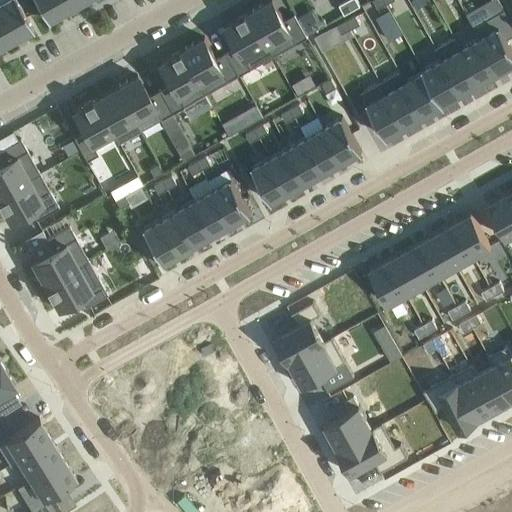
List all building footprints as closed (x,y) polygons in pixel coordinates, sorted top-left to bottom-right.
[(0,12),(14,38),(33,28),(17,0),(1,0),(0,1),(0,12)] [(66,9),(60,0),(36,0),(47,19),(66,9)] [(82,0),(60,0),(66,9),(82,0)] [(273,0),(268,0),(249,11),(274,55),(308,36),(307,34),(304,29),(295,12),(285,19),(273,0)] [(354,0),(353,0),(347,3),(352,13),(360,9),(354,0)] [(347,3),(338,8),(344,18),(352,13),(347,3)] [(402,33),(389,9),(377,16),(390,39),(402,33)] [(249,11),(226,24),(238,45),(227,51),(240,74),(274,55),(249,11)] [(0,45),(14,38),(0,12),(0,45)] [(356,15),(347,19),(351,28),(360,23),(356,15)] [(321,20),(304,29),(307,34),(327,24),(324,19),(321,20)] [(347,19),(337,24),(342,33),(351,28),(347,19)] [(511,48),(499,25),(480,36),(499,71),(511,63),(511,48)] [(205,36),(182,49),(206,93),(240,74),(227,51),(217,57),(205,36)] [(480,36),(461,47),(480,82),(499,71),(480,36)] [(461,47),(442,57),(462,92),(480,82),(461,47)] [(182,49),(158,62),(170,83),(159,89),(172,112),(206,93),(182,49)] [(442,57),(423,68),(444,104),(443,102),(462,92),(442,57)] [(400,69),(399,70),(425,115),(444,104),(423,68),(422,68),(423,70),(406,80),(400,69)] [(399,70),(381,80),(406,125),(425,115),(399,70)] [(137,74),(115,86),(140,130),(172,112),(159,89),(149,95),(137,74)] [(381,80),(361,91),(386,136),(406,125),(381,80)] [(331,84),(323,88),(327,96),(336,92),(331,84)] [(115,86),(95,98),(119,142),(140,130),(115,86)] [(95,98),(73,110),(84,131),(74,137),(87,160),(98,154),(92,143),(112,132),(118,142),(119,142),(95,98)] [(299,109),(290,114),(295,123),(304,118),(299,109)] [(255,110),(246,115),(253,127),(262,122),(255,110)] [(290,114),(281,119),(286,127),(295,123),(290,114)] [(342,115),(324,125),(344,160),(362,150),(342,115)] [(324,125),(306,135),(326,170),(344,160),(324,125)] [(263,129),(254,134),(259,143),(268,138),(263,129)] [(254,134),(246,139),(251,148),(259,143),(254,134)] [(306,135),(288,146),(308,181),(326,170),(306,135)] [(0,155),(4,162),(0,164),(0,194),(40,172),(20,138),(0,149),(0,155)] [(185,143),(173,150),(182,166),(194,159),(185,143)] [(288,146),(270,156),(290,191),(308,181),(288,146)] [(270,156),(252,166),(271,201),(290,191),(270,156)] [(206,161),(197,166),(202,175),(211,170),(206,161)] [(197,166),(188,171),(193,180),(202,175),(197,166)] [(157,170),(148,175),(153,184),(162,179),(157,170)] [(40,172),(0,194),(0,204),(9,220),(30,208),(36,219),(59,206),(40,172)] [(231,177),(213,187),(233,222),(251,212),(231,177)] [(169,181),(161,186),(166,195),(174,190),(169,181)] [(124,194),(129,191),(124,182),(110,190),(115,199),(124,194)] [(161,186),(152,192),(157,200),(166,195),(161,186)] [(213,187),(195,197),(215,232),(233,222),(213,187)] [(511,206),(504,192),(486,201),(504,234),(511,229),(511,206)] [(195,197),(177,208),(197,242),(215,232),(195,197)] [(123,201),(115,205),(119,214),(128,209),(123,201)] [(177,208),(159,218),(179,253),(197,242),(177,208)] [(471,210),(454,219),(473,255),(490,246),(471,210)] [(159,218),(141,228),(161,263),(179,253),(159,218)] [(454,219),(438,230),(456,264),(473,255),(454,219)] [(53,249),(32,261),(45,284),(88,260),(69,226),(47,238),(53,249)] [(438,230),(420,239),(439,273),(456,264),(438,230)] [(420,239),(404,248),(422,282),(439,273),(420,239)] [(404,248),(387,258),(405,292),(422,282),(404,248)] [(387,258),(370,267),(389,301),(405,292),(387,258)] [(88,260),(45,284),(58,307),(79,296),(85,306),(107,294),(107,292),(88,260)] [(498,282),(491,285),(495,292),(502,289),(498,282)] [(491,285),(484,289),(488,296),(495,292),(491,285)] [(298,323),(274,337),(288,361),(332,336),(332,335),(325,339),(312,317),(321,312),(313,300),(292,312),(298,323)] [(464,300),(457,304),(461,311),(468,307),(464,300)] [(457,304),(450,308),(454,315),(461,311),(457,304)] [(475,315),(468,318),(471,325),(478,322),(475,315)] [(468,318),(460,322),(464,329),(471,325),(468,318)] [(431,320),(424,324),(428,331),(435,327),(431,320)] [(424,324),(417,328),(420,335),(428,331),(424,324)] [(440,333),(433,337),(437,344),(444,340),(440,333)] [(332,336),(288,361),(289,362),(290,361),(303,385),(346,361),(332,336)] [(433,337),(426,341),(430,348),(437,344),(433,337)] [(511,352),(507,344),(489,355),(511,396),(511,352)] [(472,364),(471,365),(495,408),(511,398),(511,396),(489,355),(488,355),(493,363),(476,373),(472,364)] [(0,361),(0,415),(5,412),(0,403),(0,394),(12,387),(15,385),(0,361)] [(344,364),(335,369),(340,378),(349,372),(344,364)] [(453,373),(453,374),(478,419),(479,418),(478,417),(495,408),(471,365),(454,374),(453,373)] [(453,374),(423,390),(436,412),(446,406),(459,429),(478,419),(453,374)] [(354,395),(345,400),(350,409),(359,403),(354,395)] [(359,404),(324,423),(338,447),(337,447),(337,448),(382,423),(382,422),(372,427),(359,404)] [(39,417),(0,440),(0,447),(10,463),(52,437),(39,417)] [(382,423),(337,448),(351,473),(374,460),(381,471),(408,456),(401,443),(395,446),(382,423)] [(52,437),(10,463),(10,464),(12,463),(24,482),(64,457),(52,437)] [(24,482),(17,486),(18,487),(30,479),(42,498),(76,477),(64,457),(24,482)] [(28,511),(55,511),(48,499),(28,511)]
